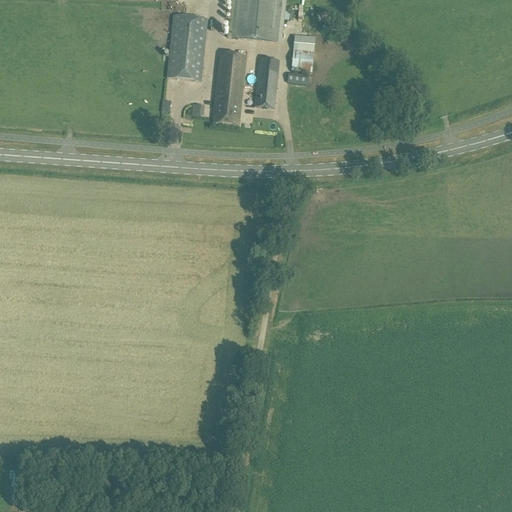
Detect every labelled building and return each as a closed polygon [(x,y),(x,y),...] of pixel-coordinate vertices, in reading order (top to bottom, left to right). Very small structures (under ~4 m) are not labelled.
[(281,45),(286,0),(231,0),(228,39),(281,45)] [(200,83),(207,21),(174,18),(167,80),(200,83)] [(319,53),(320,39),(290,38),(290,52),(319,53)] [(312,75),(313,55),(293,53),(291,73),(312,75)] [(221,57),(213,124),(238,127),(245,59),(238,58),(227,57),(221,57)] [(275,111),(280,63),(259,60),(254,109),(275,111)] [(307,87),(308,77),(289,75),(287,85),(307,87)] [(303,134),(314,121),(315,122),(325,110),(315,102),(310,109),(306,106),(301,112),(299,111),(294,117),(299,121),(294,127),(303,134)]
